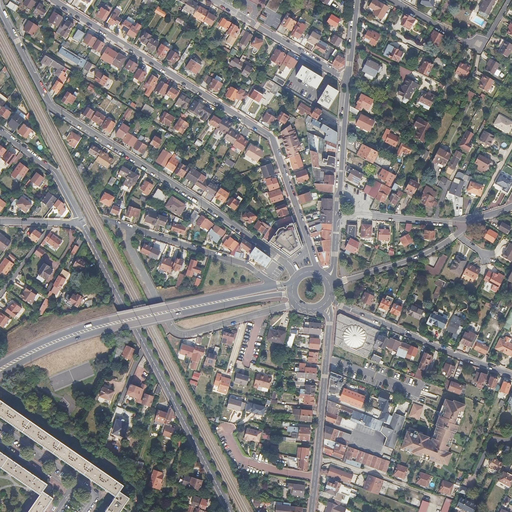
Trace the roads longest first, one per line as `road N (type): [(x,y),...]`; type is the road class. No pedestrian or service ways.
road 1 (residential): [(0,9),(49,105),(207,207),(295,279)]
road 2 (residential): [(315,271),(270,135),(54,0)]
road 3 (residential): [(230,511),(80,222)]
road 4 (tertiary): [(0,374),(80,336),(292,295)]
road 5 (tertiary): [(275,285),(103,320),(0,364)]
road 6 (residential): [(130,227),(129,248),(176,332),(296,302)]
road 7 (residential): [(511,375),(329,297)]
road 8 (residential): [(275,285),(247,265),(130,227)]
road 9 (residential): [(394,0),(480,48),(509,0)]
road 10 (residential): [(329,323),(315,476)]
road 11 (residential): [(348,77),(216,0)]
road 12 (tertiary): [(348,77),(336,227)]
road 13 (tertiary): [(329,283),(412,259),(455,234)]
road 14 (residential): [(336,227),(359,213),(466,224)]
road 15 (unknown): [(321,454),(430,498),(432,511)]
road 16 (residential): [(80,222),(55,171),(0,129)]
